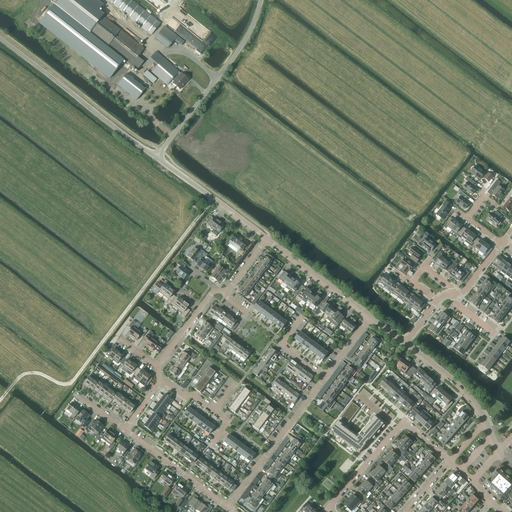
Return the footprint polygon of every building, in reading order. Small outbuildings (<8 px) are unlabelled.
[(144,49),(103,16),(98,11),(103,5),(96,0),(57,0),(51,8),(87,36),(90,33),(137,70),(144,62),(138,57),(144,49)] [(151,36),(161,24),(131,0),(109,0),(108,1),(148,33),(147,35),(149,36),(150,35),(151,36)] [(168,49),(177,37),(164,27),(155,39),(168,49)] [(172,80),(178,73),(179,72),(164,58),(152,72),(167,85),(172,80)] [(153,83),(156,79),(147,71),(143,75),(153,83)] [(172,80),(174,82),(173,83),(180,89),(188,80),(181,74),(180,75),(178,73),(172,80)] [(136,100),(145,89),(126,74),(117,85),(136,100)] [(485,173),(476,166),(474,168),(474,167),(473,168),(472,169),(472,170),(472,171),(471,173),(480,180),(483,175),(485,177),(484,179),(489,182),(493,177),(488,173),(487,175),(485,173)] [(473,186),(475,183),(467,177),(465,180),(468,182),(464,188),(472,195),(473,194),(474,194),(474,193),(474,192),(477,189),(473,186)] [(498,186),(501,183),(497,180),(490,189),(494,192),(492,194),(498,199),(500,200),(503,196),(501,194),(504,190),(498,186)] [(466,200),(468,197),(460,191),(458,194),(461,197),(460,198),(459,198),(458,199),(458,200),(456,203),(465,210),(466,208),(467,208),(467,207),(467,206),(470,203),(466,200)] [(511,192),(504,201),(507,203),(503,208),(505,210),(506,209),(507,210),(507,211),(508,212),(509,211),(510,212),(511,209),(511,192)] [(443,206),(436,215),(438,216),(438,217),(440,218),(443,219),(450,210),(449,209),(452,206),(446,201),(445,200),(442,205),(443,206)] [(500,219),(502,216),(496,211),(494,214),(492,213),(487,220),(496,227),(498,225),(499,225),(501,224),(500,223),(500,222),(501,220),(500,219)] [(213,218),(208,225),(214,229),(211,232),(216,236),(218,233),(224,226),(213,218)] [(452,231),(458,222),(456,220),(455,221),(453,219),(450,218),(443,227),(446,229),(448,228),(452,231)] [(457,238),(464,228),(462,227),(462,226),(460,225),(460,223),(458,222),(452,231),(456,234),(455,235),(457,236),(456,237),(457,238)] [(465,241),(472,232),(470,231),(469,231),(467,230),(464,228),(457,238),(458,237),(460,239),(461,238),(465,241)] [(465,241),(465,242),(469,245),(472,247),(478,239),(476,237),(474,235),(474,234),(472,232),(465,241)] [(230,241),(228,243),(234,248),(236,246),(240,248),(239,250),(241,252),(247,244),(235,234),(230,241)] [(420,241),(417,244),(419,246),(426,251),(428,252),(430,250),(432,251),(434,247),(435,247),(436,247),(435,246),(436,245),(428,238),(423,244),(421,243),(420,241)] [(479,252),(486,243),(484,241),(483,242),(481,240),(480,240),(478,239),(472,247),(474,249),(475,248),(479,252)] [(486,243),(479,252),(484,255),(483,256),(486,258),(490,252),(492,249),(490,247),(488,246),(488,244),(486,243)] [(422,254),(414,248),(414,247),(409,253),(412,256),(410,258),(417,263),(420,258),(419,257),(422,254)] [(199,249),(197,251),(193,248),(187,257),(193,261),(197,255),(200,257),(203,252),(199,249)] [(204,260),(207,255),(203,252),(200,257),(198,259),(200,261),(197,266),(200,268),(205,271),(210,264),(204,260)] [(442,256),(442,255),(439,253),(433,261),(436,263),(435,263),(437,265),(438,266),(439,268),(446,259),(442,256)] [(269,265),(274,259),(268,254),(266,257),(265,257),(263,259),(261,257),(260,258),(269,265)] [(496,270),(506,256),(503,254),(501,258),(499,256),(498,257),(496,257),(494,261),(494,262),(492,265),(496,268),(495,269),(496,270)] [(501,272),(508,263),(506,261),(508,258),(506,256),(496,270),(497,269),(501,272)] [(267,269),(269,265),(260,258),(259,260),(261,262),(260,264),(267,269)] [(410,272),(414,266),(405,259),(398,268),(401,270),(400,272),(405,276),(409,271),(410,272)] [(452,261),(450,262),(446,259),(439,268),(441,269),(443,269),(445,271),(445,270),(447,272),(455,263),(452,261)] [(505,275),(511,265),(511,260),(509,264),(508,263),(501,272),(505,275)] [(183,269),(185,266),(179,261),(176,264),(180,267),(176,273),(183,279),(188,273),(183,269)] [(456,265),(457,265),(455,263),(447,272),(450,274),(452,276),(452,277),(454,278),(461,269),(456,265)] [(265,272),(267,269),(260,264),(258,266),(256,264),(255,265),(264,272),(264,273),(266,275),(268,274),(265,272)] [(263,273),(264,273),(264,272),(255,265),(254,267),(256,269),(254,271),(262,276),(263,273)] [(227,270),(225,272),(218,266),(211,277),(218,282),(223,275),(225,277),(230,272),(227,270)] [(283,283),(292,271),(290,269),(287,273),(284,272),(282,271),(277,277),(279,279),(283,283)] [(466,271),(465,272),(461,269),(454,278),(456,280),(457,280),(459,281),(462,283),(469,273),(466,271)] [(260,279),(262,276),(254,271),(253,273),(250,271),(250,272),(259,279),(258,280),(261,282),(262,281),(260,279)] [(285,288),(293,278),(291,276),(294,272),(292,271),(283,283),(281,285),(285,288)] [(258,280),(259,279),(250,272),(248,274),(251,276),(249,278),(256,283),(258,280)] [(386,275),(385,276),(383,275),(377,281),(384,287),(385,287),(391,278),(389,277),(388,277),(386,275)] [(291,289),(300,277),(298,276),(295,280),(293,278),(285,288),(289,291),(291,289)] [(303,286),(301,285),(301,284),(299,282),(302,278),(300,277),(291,289),(295,292),(293,294),(295,296),(296,295),(303,286)] [(254,286),(256,283),(249,278),(248,280),(245,278),(244,279),(254,286),(253,287),(256,289),(257,288),(254,286)] [(393,281),(393,280),(391,278),(385,287),(384,287),(384,288),(390,293),(389,294),(390,295),(398,283),(396,282),(395,282),(393,281)] [(253,287),(254,286),(244,279),(243,281),(245,283),(244,285),(251,290),(253,287)] [(492,281),(490,283),(486,281),(484,283),(483,282),(482,285),(483,285),(490,290),(490,291),(491,292),(497,285),(492,281)] [(163,286),(161,285),(158,283),(152,291),(156,294),(158,292),(163,296),(169,288),(164,284),(163,286)] [(400,286),(401,285),(398,283),(390,295),(391,293),(398,298),(405,289),(403,287),(402,287),(400,286)] [(253,291),(251,290),(244,285),(242,287),(240,285),(239,286),(249,293),(248,294),(250,295),(253,291)] [(302,301),(312,286),(310,285),(307,289),(305,287),(305,288),(303,286),(296,295),(299,297),(298,298),(302,301)] [(487,295),(490,291),(490,290),(483,285),(481,287),(480,287),(479,289),(487,295)] [(248,294),(249,293),(239,286),(238,288),(240,290),(239,292),(246,297),(248,294)] [(308,301),(313,294),(311,292),(314,288),(312,286),(302,301),(306,303),(308,301)] [(174,299),(175,297),(172,295),(174,292),(169,288),(163,296),(169,300),(166,303),(169,305),(174,299)] [(407,291),(407,290),(405,289),(398,298),(404,303),(403,305),(412,294),(409,292),(409,293),(407,291)] [(478,291),(476,294),(483,299),(487,295),(479,289),(477,291),(478,291)] [(312,304),(321,293),(319,291),(316,295),(313,294),(308,301),(312,304)] [(312,304),(310,307),(314,310),(312,312),(315,314),(321,305),(324,302),(323,302),(321,300),(322,300),(319,298),(322,294),(321,293),(312,304)] [(414,296),(412,294),(403,305),(404,306),(405,304),(412,309),(419,299),(417,298),(416,298),(414,296)] [(474,295),(472,297),(480,303),(482,301),(483,301),(487,304),(488,302),(484,300),(483,299),(476,294),(475,296),(474,295)] [(472,300),(470,302),(477,308),(480,303),(472,297),(471,299),(472,300)] [(176,313),(178,310),(184,302),(179,298),(177,301),(174,299),(169,305),(172,307),(170,309),(176,313)] [(421,302),(421,301),(419,299),(412,309),(419,314),(425,306),(423,304),(423,303),(421,302)] [(511,307),(504,301),(502,300),(501,302),(503,303),(501,306),(508,311),(509,309),(510,310),(511,307)] [(256,313),(263,304),(259,301),(254,308),(256,310),(254,312),(256,313)] [(324,314),(333,302),(331,301),(328,305),(326,303),(325,303),(324,302),(315,314),(317,315),(320,311),(324,314)] [(183,314),(181,316),(184,318),(190,311),(187,309),(189,306),(184,302),(178,310),(183,314)] [(328,317),(334,309),(332,307),(335,303),(333,302),(324,314),(328,317)] [(261,314),(266,307),(263,304),(256,313),(257,314),(259,312),(261,314)] [(218,319),(224,311),(222,309),(221,310),(219,309),(218,309),(214,306),(208,313),(213,317),(214,315),(218,319)] [(507,313),(508,311),(501,306),(499,308),(497,306),(496,308),(506,316),(508,313),(507,313)] [(263,319),(270,309),(266,307),(261,314),(263,315),(261,318),(263,319)] [(332,320),(341,308),(339,307),(336,311),(334,309),(328,317),(332,320)] [(332,320),(330,323),(337,327),(344,317),(342,316),(342,315),(340,314),(343,310),(341,308),(332,320)] [(504,319),(506,316),(496,308),(494,310),(496,312),(495,314),(502,319),(503,318),(504,319)] [(268,319),(273,312),(270,309),(263,319),(264,320),(266,317),(268,319)] [(225,314),(226,313),(224,311),(218,319),(222,322),(227,315),(225,314)] [(270,324),(277,314),(273,312),(268,319),(270,320),(268,323),(270,324)] [(442,312),(439,317),(446,322),(448,323),(451,319),(449,318),(442,312)] [(275,324),(280,317),(277,314),(270,324),(271,325),(273,323),(275,324)] [(495,314),(491,319),(498,324),(499,322),(500,323),(503,320),(502,319),(495,314)] [(230,316),(230,317),(227,315),(222,322),(227,325),(233,317),(230,316)] [(234,320),(235,319),(233,317),(227,325),(231,328),(230,329),(233,331),(238,324),(236,322),(234,320)] [(277,329),(284,320),(280,317),(275,324),(277,326),(275,328),(277,329)] [(448,323),(446,322),(439,317),(435,321),(442,326),(444,328),(448,324),(448,323)] [(346,330),(351,322),(346,318),(340,326),(346,330)] [(282,329),(287,322),(284,320),(277,329),(278,330),(280,328),(282,329)] [(133,326),(136,323),(133,321),(128,327),(131,329),(127,334),(131,338),(138,329),(133,326)] [(444,328),(442,326),(435,321),(432,325),(441,332),(444,328)] [(208,332),(211,327),(205,322),(202,326),(202,325),(201,326),(208,332)] [(351,334),(357,326),(351,322),(346,330),(351,334)] [(438,336),(441,332),(432,325),(429,330),(438,336)] [(205,336),(208,332),(201,326),(200,327),(200,328),(198,331),(205,336)] [(142,337),(147,331),(144,329),(142,332),(138,329),(131,338),(132,338),(131,339),(133,340),(134,340),(136,341),(140,336),(142,337)] [(146,337),(143,341),(145,343),(144,345),(148,348),(155,339),(152,337),(154,336),(152,334),(153,333),(150,331),(146,337)] [(201,341),(205,336),(198,331),(197,332),(195,335),(201,341)] [(475,337),(468,332),(466,331),(463,335),(465,337),(465,336),(472,342),(475,337)] [(297,344),(304,335),(300,332),(295,339),(297,341),(295,343),(297,344)] [(228,338),(226,336),(224,335),(222,337),(226,340),(223,344),(228,347),(233,340),(232,340),(228,337),(228,338)] [(302,344),(307,337),(304,335),(297,344),(298,345),(300,343),(302,344)] [(463,335),(460,339),(460,340),(469,346),(472,342),(465,336),(465,337),(463,335)] [(304,349),(311,340),(307,337),(302,344),(304,346),(302,348),(304,349)] [(371,338),(368,343),(375,348),(378,343),(380,341),(375,337),(373,339),(371,338)] [(503,337),(501,339),(498,337),(497,338),(507,346),(510,342),(503,337)] [(505,349),(507,346),(497,338),(496,339),(499,342),(498,344),(505,349)] [(165,343),(161,340),(160,339),(159,339),(157,341),(155,339),(148,348),(153,351),(154,350),(158,353),(165,343)] [(232,351),(237,344),(234,342),(234,341),(233,340),(228,347),(232,351)] [(309,350),(314,342),(311,340),(304,349),(305,350),(307,348),(309,350)] [(460,340),(457,344),(458,345),(465,350),(469,346),(460,340)] [(311,355),(318,345),(314,342),(309,350),(311,351),(309,353),(311,355)] [(368,343),(364,348),(371,353),(375,348),(368,343)] [(456,343),(453,348),(455,349),(462,355),(465,350),(458,345),(457,344),(456,343)] [(498,344),(496,346),(491,343),(490,344),(502,353),(505,349),(498,344)] [(236,354),(242,347),(240,346),(237,344),(232,351),(236,354)] [(499,357),(502,353),(490,344),(489,345),(494,349),(492,351),(499,357)] [(316,355),(321,348),(318,345),(311,355),(312,356),(314,353),(316,355)] [(246,350),(245,350),(242,348),(243,348),(242,347),(236,354),(240,357),(246,350)] [(112,360),(118,353),(113,350),(111,348),(105,355),(108,357),(109,356),(110,356),(110,358),(112,360)] [(317,360),(325,350),(321,348),(316,355),(318,356),(316,359),(317,360)] [(364,348),(361,352),(369,359),(373,354),(371,353),(364,348)] [(193,360),(196,356),(187,349),(184,353),(182,352),(179,357),(187,363),(190,358),(193,360)] [(277,360),(276,359),(276,358),(276,357),(278,354),(271,349),(265,357),(273,363),(274,362),(275,362),(276,362),(277,361),(277,360)] [(246,350),(240,357),(245,361),(250,354),(247,351),(246,350),(245,350),(246,350)] [(323,360),(328,353),(325,350),(317,360),(319,361),(321,358),(323,360)] [(492,351),(491,354),(486,350),(485,351),(497,360),(499,357),(492,351)] [(494,364),(497,360),(485,351),(484,352),(489,356),(487,358),(494,364)] [(361,352),(357,357),(366,364),(369,359),(361,352)] [(122,356),(118,353),(112,360),(117,364),(118,362),(120,364),(125,358),(122,357),(122,356)] [(187,363),(179,357),(175,361),(177,362),(175,365),(182,370),(185,367),(185,365),(187,363)] [(271,366),(273,363),(265,357),(261,362),(268,367),(270,365),(271,366)] [(353,363),(352,365),(360,371),(366,364),(357,357),(353,362),(353,363)] [(399,357),(395,363),(398,365),(396,367),(400,371),(409,359),(407,357),(404,361),(402,360),(402,359),(399,357)] [(125,372),(132,363),(127,360),(125,358),(120,364),(123,366),(121,370),(125,372)] [(487,358),(485,361),(482,358),(481,359),(491,367),(494,364),(487,358)] [(409,359),(400,371),(404,374),(407,376),(410,378),(413,374),(417,370),(413,368),(410,366),(408,365),(411,361),(409,359)] [(488,371),(491,367),(481,359),(480,361),(483,363),(481,366),(488,371)] [(291,372),(296,364),(291,360),(289,362),(287,365),(286,367),(288,369),(287,370),(291,372)] [(266,370),(268,367),(261,362),(257,368),(265,374),(267,371),(266,370)] [(134,374),(138,369),(136,367),(132,363),(125,372),(129,376),(132,372),(134,374)] [(297,376),(302,369),(296,364),(291,372),(294,375),(294,374),(297,376)] [(177,378),(182,370),(175,365),(173,367),(172,367),(169,372),(174,375),(173,376),(175,378),(176,377),(177,378)] [(348,366),(345,371),(351,376),(355,372),(358,374),(360,371),(352,365),(350,367),(348,366)] [(213,377),(216,373),(209,368),(206,371),(213,377)] [(263,377),(265,374),(257,368),(253,373),(260,379),(262,376),(263,377)] [(421,370),(419,368),(413,374),(416,376),(420,380),(426,374),(421,370)] [(138,383),(145,374),(141,370),(141,371),(138,369),(134,374),(137,376),(134,380),(138,383)] [(302,381),(308,373),(302,369),(297,376),(299,377),(298,378),(302,381)] [(211,380),(213,377),(206,371),(203,375),(211,380)] [(341,375),(341,376),(348,381),(350,383),(354,378),(351,376),(345,371),(341,375)] [(374,371),(369,378),(372,380),(378,373),(374,371)] [(308,373),(302,381),(305,383),(305,382),(308,384),(313,377),(308,373)] [(147,384),(148,385),(152,379),(150,377),(145,374),(138,383),(144,387),(147,384)] [(426,374),(420,381),(425,385),(430,378),(426,374)] [(88,388),(94,380),(95,378),(91,375),(84,384),(86,386),(85,386),(88,388)] [(208,383),(211,380),(203,375),(201,378),(208,383)] [(341,376),(337,381),(344,386),(348,381),(341,376)] [(206,387),(208,383),(201,378),(198,382),(206,387)] [(385,389),(391,382),(386,378),(380,385),(385,389)] [(430,378),(425,385),(429,388),(432,390),(434,388),(436,385),(434,383),(435,382),(430,378)] [(276,391),(282,383),(277,379),(272,386),(274,388),(273,389),(276,391)] [(98,383),(94,380),(88,388),(90,390),(91,389),(93,391),(94,389),(98,383)] [(337,381),(334,386),(340,391),(344,386),(337,381)] [(104,385),(103,385),(99,382),(98,383),(94,389),(96,390),(95,391),(98,393),(104,385)] [(108,388),(109,387),(110,386),(105,382),(103,385),(104,385),(98,393),(100,395),(101,394),(103,395),(108,388)] [(203,390),(206,387),(198,382),(196,385),(203,390)] [(283,394),(288,387),(282,383),(276,391),(280,393),(280,392),(283,394)] [(390,383),(385,389),(389,393),(395,387),(394,386),(390,383)] [(201,394),(203,390),(196,385),(193,388),(201,394)] [(330,390),(337,395),(340,391),(334,386),(330,390)] [(106,400),(114,390),(109,387),(108,388),(103,395),(105,397),(104,398),(106,400)] [(248,396),(251,393),(243,387),(241,391),(248,396)] [(287,399),(293,391),(288,387),(283,394),(285,396),(284,397),(287,399)] [(395,387),(389,393),(394,397),(399,391),(395,387)] [(439,387),(433,393),(438,397),(443,391),(439,387)] [(399,391),(394,397),(398,401),(404,394),(405,393),(402,390),(403,389),(402,388),(399,391)] [(117,395),(118,393),(114,390),(106,400),(109,401),(109,400),(111,402),(113,401),(112,400),(117,395)] [(330,390),(327,395),(333,400),(337,395),(330,390)] [(245,400),(248,396),(241,391),(238,394),(245,400)] [(298,397),(299,396),(293,391),(287,399),(288,399),(286,402),(289,404),(290,402),(291,402),(292,403),(293,403),(294,404),(299,397),(298,397)] [(443,391),(438,397),(442,401),(448,395),(443,391)] [(116,405),(122,396),(118,393),(117,395),(112,400),(113,401),(115,402),(114,403),(116,405)] [(159,394),(158,396),(169,405),(172,400),(165,394),(163,397),(159,394)] [(243,403),(245,400),(238,394),(236,398),(243,403)] [(327,395),(323,400),(328,405),(327,407),(330,410),(335,402),(333,400),(327,395)] [(404,395),(398,401),(403,405),(408,399),(405,396),(404,395)] [(448,395),(442,401),(447,405),(444,408),(447,410),(453,403),(451,401),(452,399),(448,395)] [(121,407),(127,400),(122,396),(116,405),(118,406),(119,405),(121,407)] [(158,396),(156,398),(160,401),(158,403),(166,409),(169,405),(158,396)] [(240,406),(243,403),(236,398),(233,401),(240,406)] [(408,399),(403,405),(407,409),(409,411),(415,405),(408,399)] [(125,411),(131,403),(127,400),(121,407),(123,408),(122,409),(125,411)] [(238,410),(240,406),(233,401),(231,405),(238,410)] [(324,411),(328,405),(323,401),(318,408),(323,412),(324,411)] [(153,402),(151,405),(163,413),(166,409),(158,403),(156,405),(153,402)] [(352,402),(348,408),(356,413),(360,408),(352,402)] [(72,403),(66,410),(72,414),(70,417),(73,418),(73,419),(81,409),(72,403)] [(131,403),(125,411),(127,413),(128,412),(130,414),(135,406),(131,403)] [(151,405),(149,407),(153,410),(152,412),(151,412),(152,412),(159,418),(163,413),(151,405)] [(235,413),(238,410),(231,405),(228,408),(235,413)] [(274,416),(277,412),(267,405),(264,409),(272,414),(274,416)] [(462,407),(458,412),(460,414),(458,416),(466,423),(467,421),(466,421),(469,418),(467,416),(469,413),(465,409),(462,407)] [(187,418),(193,411),(188,408),(183,415),(187,418)] [(348,408),(344,413),(352,418),(356,413),(348,408)] [(413,411),(410,415),(411,415),(415,419),(421,412),(416,408),(413,411)] [(269,417),(272,414),(264,409),(262,412),(269,417)] [(150,410),(148,413),(152,416),(150,418),(158,423),(161,419),(159,418),(152,412),(151,412),(152,412),(150,410)] [(421,412),(415,419),(420,423),(425,416),(426,416),(427,414),(423,410),(421,412)] [(86,420),(90,416),(83,411),(76,420),(82,424),(81,425),(84,428),(89,422),(86,420)] [(192,422),(197,414),(193,411),(187,418),(192,422)] [(267,421),(269,417),(262,412),(259,415),(267,421)] [(340,418),(348,424),(352,418),(344,413),(340,418)] [(196,425),(201,418),(197,414),(192,422),(196,425)] [(264,424),(267,421),(259,415),(257,419),(264,424)] [(338,421),(330,431),(331,432),(333,434),(337,436),(339,438),(342,440),(345,442),(348,445),(351,447),(354,449),(356,451),(360,453),(366,444),(369,441),(372,438),(374,436),(377,433),(379,430),(381,427),(383,425),(384,424),(374,416),(370,420),(372,421),(370,423),(364,431),(361,434),(360,435),(361,436),(360,437),(358,439),(358,438),(351,433),(343,427),(341,426),(343,424),(342,424),(338,421)] [(425,416),(420,423),(424,427),(430,420),(426,417),(425,416)] [(458,417),(454,421),(462,427),(463,426),(462,425),(463,425),(465,423),(466,423),(458,416),(458,417)] [(145,417),(143,419),(155,428),(158,423),(150,418),(149,420),(145,417)] [(200,428),(206,421),(201,418),(196,425),(200,428)] [(143,419),(142,421),(145,424),(143,427),(151,432),(155,428),(143,419)] [(261,428),(264,424),(257,419),(254,422),(261,428)] [(454,421),(452,419),(450,422),(452,423),(450,425),(457,432),(459,430),(458,430),(461,427),(461,428),(462,427),(454,421)] [(430,420),(424,427),(428,430),(428,431),(429,431),(429,430),(434,424),(430,420)] [(92,422),(87,429),(90,431),(92,433),(96,436),(98,433),(103,426),(97,421),(95,424),(92,422)] [(205,431),(210,424),(206,421),(200,428),(205,431)] [(259,431),(261,428),(254,422),(252,426),(259,431)] [(209,435),(214,427),(210,424),(205,431),(209,435)] [(446,430),(453,436),(455,435),(454,434),(456,432),(457,432),(450,425),(446,430)] [(105,442),(112,433),(108,430),(104,435),(101,433),(96,440),(99,442),(101,439),(105,442)] [(168,432),(163,438),(165,440),(164,442),(169,446),(178,433),(179,432),(176,430),(174,434),(173,436),(170,434),(168,432)] [(446,430),(442,435),(449,441),(451,440),(450,439),(452,436),(453,437),(453,436),(446,430)] [(113,442),(117,437),(112,433),(105,442),(110,445),(108,448),(110,450),(115,444),(113,442)] [(178,433),(169,446),(174,449),(179,442),(181,439),(178,437),(180,434),(178,433)] [(229,435),(223,442),(228,446),(233,439),(229,435)] [(287,435),(286,437),(289,439),(289,440),(291,442),(290,444),(297,449),(302,442),(297,438),(295,440),(293,439),(291,437),(287,435)] [(442,435),(438,440),(444,446),(445,446),(446,444),(448,441),(449,441),(442,435)] [(405,436),(401,441),(408,448),(412,443),(413,444),(416,442),(412,439),(410,441),(405,436)] [(188,440),(179,453),(183,456),(189,449),(186,447),(191,440),(189,438),(188,440)] [(232,449),(238,442),(233,438),(228,446),(232,449)] [(179,442),(174,449),(179,453),(188,440),(186,439),(182,444),(179,442)] [(121,441),(116,449),(121,452),(119,454),(122,456),(130,446),(129,446),(127,444),(126,445),(121,441)] [(401,441),(396,446),(397,447),(401,451),(400,453),(405,458),(408,454),(409,454),(408,453),(405,451),(408,448),(401,441)] [(237,452),(242,445),(238,442),(232,449),(237,452)] [(290,444),(286,449),(293,454),(295,452),(297,453),(299,451),(296,449),(297,449),(290,444)] [(241,455),(246,448),(242,445),(237,452),(241,455)] [(189,449),(183,456),(188,460),(198,447),(197,447),(197,448),(195,446),(192,451),(189,449)] [(198,447),(188,460),(193,464),(198,456),(195,454),(199,449),(198,447)] [(245,459),(251,451),(246,448),(241,455),(245,459)] [(286,449),(283,454),(289,459),(293,454),(286,449)] [(127,455),(124,459),(126,461),(128,459),(135,464),(141,455),(134,450),(131,454),(129,456),(127,455)] [(427,456),(425,459),(426,459),(431,464),(435,459),(437,457),(430,450),(428,453),(429,454),(427,456)] [(392,451),(388,456),(395,462),(397,460),(400,463),(402,460),(404,462),(406,460),(405,458),(400,453),(399,453),(397,456),(392,451)] [(251,452),(245,459),(249,461),(249,462),(255,455),(251,452)] [(283,454),(279,458),(286,463),(289,459),(283,454)] [(207,459),(199,469),(204,472),(210,465),(207,463),(211,457),(209,456),(207,459)] [(387,456),(383,461),(386,463),(388,465),(387,467),(391,472),(393,470),(390,467),(395,462),(388,456),(387,456)] [(200,458),(194,465),(199,469),(207,459),(205,457),(203,460),(200,458)] [(279,458),(275,463),(282,468),(286,463),(279,458)] [(423,461),(421,463),(422,464),(427,469),(431,464),(426,459),(424,461),(423,461)] [(147,465),(145,469),(146,470),(152,474),(150,476),(154,479),(158,473),(156,471),(158,468),(154,465),(150,462),(149,463),(148,463),(147,465)] [(210,465),(204,472),(208,475),(209,476),(218,463),(216,462),(212,467),(210,465)] [(218,463),(209,476),(214,479),(219,472),(216,470),(220,465),(218,463)] [(275,463),(272,468),(278,473),(282,468),(275,463)] [(417,468),(418,469),(423,473),(427,469),(422,464),(420,466),(419,465),(417,468)] [(219,472),(214,479),(219,483),(226,473),(228,470),(231,467),(231,466),(229,465),(225,470),(224,472),(221,470),(219,472)] [(379,466),(375,470),(382,477),(384,474),(387,477),(389,475),(391,472),(387,467),(384,470),(380,466),(379,466)] [(405,466),(403,469),(410,475),(408,477),(412,481),(415,483),(419,478),(413,473),(413,472),(406,466),(405,466)] [(269,474),(268,476),(273,480),(274,478),(275,478),(277,480),(280,475),(278,473),(272,468),(268,473),(269,474)] [(417,468),(413,472),(413,473),(419,478),(423,473),(418,469),(417,468)] [(485,484),(485,485),(495,494),(499,498),(502,500),(504,502),(503,503),(511,492),(511,481),(499,469),(496,473),(493,475),(492,476),(491,478),(487,482),(485,484)] [(226,473),(219,483),(223,487),(229,479),(226,477),(228,475),(230,472),(228,470),(226,473)] [(375,470),(370,476),(375,480),(374,482),(378,487),(380,484),(382,482),(379,479),(382,477),(375,470)] [(161,477),(160,479),(169,486),(174,479),(165,472),(161,477)] [(452,474),(448,479),(454,484),(455,484),(455,483),(457,480),(463,485),(466,482),(456,474),(454,476),(452,474)] [(265,479),(262,484),(269,489),(268,489),(270,490),(274,485),(273,485),(272,484),(271,483),(273,481),(273,480),(268,476),(265,479)] [(229,479),(223,487),(228,490),(229,489),(233,491),(236,486),(233,484),(234,483),(237,478),(236,477),(235,477),(234,479),(232,482),(229,479)] [(448,479),(444,483),(450,489),(451,488),(452,489),(454,487),(457,488),(458,486),(455,484),(454,484),(448,479)] [(378,487),(374,482),(371,485),(366,481),(362,485),(369,491),(373,487),(376,490),(378,487)] [(401,486),(407,491),(411,486),(406,482),(405,481),(401,486)] [(250,484),(249,485),(253,488),(252,489),(256,492),(255,493),(261,498),(265,493),(258,488),(258,489),(255,486),(251,483),(250,484)] [(444,483),(440,488),(446,494),(446,493),(449,490),(452,493),(454,491),(452,489),(451,488),(450,489),(444,483)] [(174,490),(171,493),(175,495),(177,492),(179,494),(178,494),(183,498),(188,490),(185,488),(185,489),(178,484),(174,490)] [(258,488),(265,493),(268,489),(269,489),(262,484),(258,488)] [(362,485),(357,490),(362,495),(363,495),(361,497),(366,502),(365,502),(369,505),(372,503),(366,498),(368,496),(366,494),(369,491),(362,485)] [(401,486),(397,490),(397,491),(398,491),(398,492),(403,496),(407,491),(401,486)] [(436,494),(434,496),(440,501),(442,498),(445,495),(448,498),(450,496),(446,493),(446,494),(440,488),(435,493),(436,494)] [(477,498),(479,496),(473,491),(471,493),(473,495),(469,499),(466,496),(465,497),(468,500),(469,500),(475,505),(479,500),(477,498)] [(395,492),(393,495),(399,501),(403,496),(398,492),(397,492),(396,493),(395,492)] [(511,492),(503,503),(505,504),(509,500),(511,504),(509,507),(508,507),(509,508),(511,504),(511,492)] [(255,493),(251,498),(258,503),(260,505),(264,500),(261,498),(255,493)] [(184,502),(179,508),(182,510),(183,509),(185,506),(189,509),(193,511),(194,511),(196,510),(201,503),(198,500),(198,501),(196,500),(198,497),(193,494),(187,501),(186,499),(184,502)] [(366,502),(361,497),(358,495),(356,498),(353,495),(349,500),(357,507),(360,503),(362,505),(365,502),(366,502)] [(391,497),(388,500),(395,505),(399,501),(393,495),(392,495),(394,496),(392,498),(391,497)] [(431,498),(427,502),(433,508),(434,507),(436,504),(441,508),(444,505),(439,501),(440,501),(434,496),(432,498),(431,498)] [(248,504),(246,506),(250,509),(253,511),(254,511),(260,505),(258,503),(251,498),(247,503),(248,504)] [(349,500),(344,505),(347,508),(345,510),(347,511),(354,511),(353,511),(357,507),(349,500)] [(387,501),(384,504),(385,505),(391,510),(395,505),(388,500),(387,501)] [(469,500),(468,500),(465,503),(462,501),(461,502),(464,505),(465,504),(471,510),(475,505),(469,500)] [(427,502),(423,507),(428,511),(429,511),(432,509),(435,511),(437,510),(434,507),(433,508),(427,502)] [(201,503),(196,510),(198,511),(209,511),(212,508),(207,505),(206,507),(204,506),(204,505),(201,503)]
